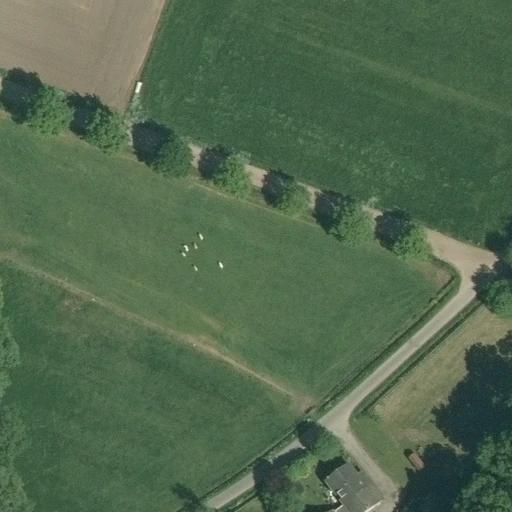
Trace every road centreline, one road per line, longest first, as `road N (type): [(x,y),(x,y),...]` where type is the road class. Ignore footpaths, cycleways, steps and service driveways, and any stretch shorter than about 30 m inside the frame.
road 1 (track): [(511,274),(0,91)]
road 2 (unclassified): [(209,511),(330,423),(511,251)]
